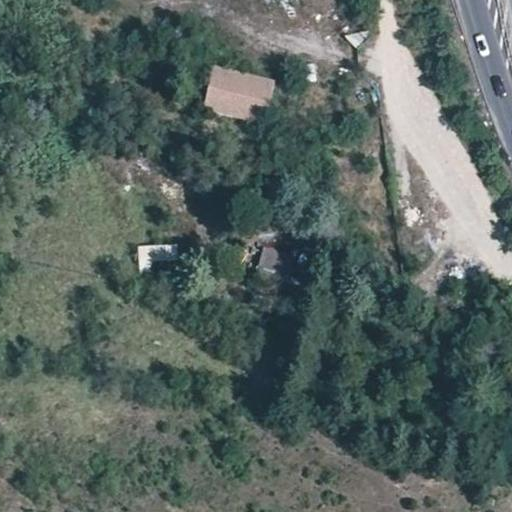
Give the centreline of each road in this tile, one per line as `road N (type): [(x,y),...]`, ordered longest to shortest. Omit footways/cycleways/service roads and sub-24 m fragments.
road 1 (trunk): [(475,0),(511,410)]
road 2 (unclassified): [(511,291),(389,54),(380,0)]
